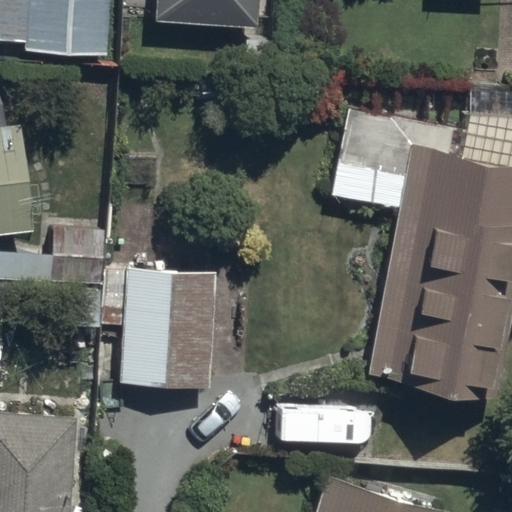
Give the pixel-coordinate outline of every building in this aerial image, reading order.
[(0,0),(0,40),(102,44),(103,0),(0,0)] [(145,0),(146,4),(245,12),(245,0),(145,0)] [(0,104),(0,214),(27,211),(13,103),(0,104)] [(361,353),(489,378),(511,261),(511,148),(405,128),(361,353)] [(209,260),(120,256),(115,374),(204,378),(209,260)] [(0,511),(60,511),(68,401),(0,394),(0,511)] [(300,511),(439,511),(444,497),(317,458),(300,511)]
